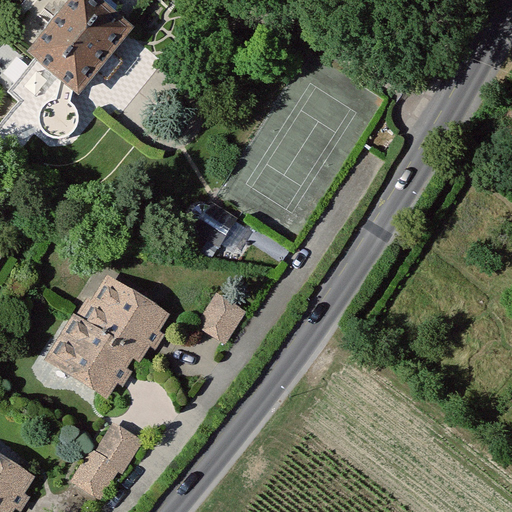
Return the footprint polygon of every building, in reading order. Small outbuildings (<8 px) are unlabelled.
[(110,53),(127,32),(124,30),(87,0),(82,0),(36,57),(62,78),(75,88),(78,91),(95,70),(110,53)] [(87,0),(124,30),(127,17),(123,14),(124,6),(116,0),(87,0)] [(110,53),(95,70),(104,78),(118,60),(110,53)] [(75,88),(62,78),(56,100),(45,106),(39,116),(40,128),(47,137),(59,142),(73,137),(79,127),(79,116),(72,103),(75,88)] [(196,233),(221,248),(238,221),(214,204),(211,208),(198,230),(196,233)] [(198,230),(211,208),(204,206),(196,209),(192,216),(193,223),(198,230)] [(165,318),(114,286),(87,326),(132,354),(139,359),(147,346),(152,348),(161,334),(157,331),(165,318)] [(243,314),(218,298),(199,327),(225,343),(243,314)] [(132,354),(87,326),(81,322),(54,364),(106,396),(115,382),(119,385),(128,372),(124,369),(132,354)] [(114,428),(97,456),(118,470),(123,472),(141,443),(114,428)] [(97,456),(93,454),(75,482),(100,498),(118,470),(97,456)] [(30,480),(0,460),(0,511),(8,511),(12,507),(17,510),(26,496),(22,493),(30,480)]
